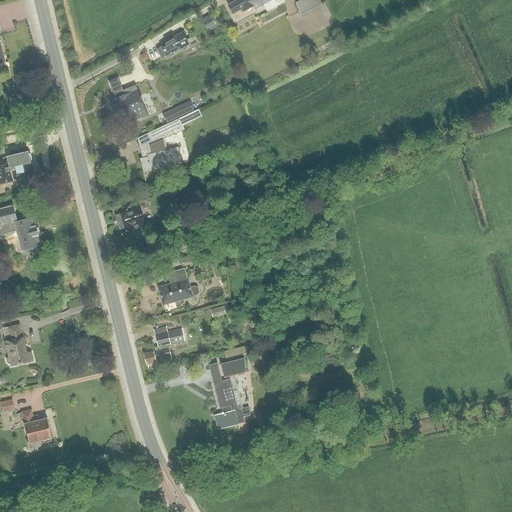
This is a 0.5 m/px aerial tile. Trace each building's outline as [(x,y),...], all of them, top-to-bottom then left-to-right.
[(255,9),(263,4),(267,12),(285,2),(283,0),(237,0),(238,0),(228,6),(233,14),(240,10),(242,13),(253,6),(255,9)] [(319,0),(302,0),(296,3),(302,17),(323,7),(319,0)] [(201,20),(207,29),(215,24),(209,15),(201,20)] [(336,28),(330,30),(333,36),(339,33),(336,28)] [(161,59),(166,56),(179,50),(179,51),(189,45),(190,47),(199,42),(195,35),(187,40),(182,33),(172,38),(173,40),(156,49),(161,59)] [(156,91),(139,98),(144,111),(161,104),(156,91)] [(120,121),(138,114),(130,93),(112,100),(114,106),(112,107),(115,116),(118,115),(120,121)] [(195,119),(192,112),(179,118),(182,125),(195,119)] [(143,173),(171,166),(181,163),(178,147),(167,150),(164,138),(175,133),(173,129),(182,125),(179,118),(150,132),(152,142),(139,145),(142,158),(140,159),(143,173)] [(27,164),(30,163),(28,152),(0,159),(0,161),(0,162),(0,161),(0,184),(13,181),(13,180),(29,176),(27,164)] [(141,210),(150,207),(147,199),(149,199),(146,191),(135,194),(138,202),(134,203),(135,206),(114,213),(121,234),(122,233),(123,238),(134,235),(132,230),(138,228),(137,226),(145,224),(141,210)] [(36,254),(39,250),(38,246),(39,245),(32,219),(16,223),(12,207),(0,209),(0,235),(18,231),(23,249),(24,254),(28,256),(36,254)] [(165,226),(156,229),(157,232),(158,237),(168,233),(166,229),(165,226)] [(200,256),(198,252),(181,258),(183,264),(193,260),(193,259),(200,256)] [(192,297),(192,296),(197,295),(199,292),(198,287),(194,286),(189,287),(184,269),(167,273),(170,285),(158,288),(163,305),(192,297)] [(223,306),(210,310),(212,318),(225,314),(223,306)] [(23,363),(32,361),(30,353),(26,354),(20,326),(9,328),(12,341),(7,342),(10,357),(8,358),(7,360),(7,362),(9,363),(11,364),(12,365),(17,364),(17,365),(24,364),(23,363)] [(148,367),(172,361),(168,345),(183,341),(181,331),(167,334),(167,332),(155,336),(158,347),(155,348),(155,351),(144,354),(147,365),(148,367)] [(225,358),(247,353),(248,352),(246,345),(224,351),(225,358)] [(224,378),(245,373),(244,359),(221,365),(224,378)] [(230,381),(222,382),(217,364),(209,365),(220,409),(223,408),(225,414),(215,416),(218,429),(244,423),(242,416),(249,414),(249,408),(237,411),(230,381)] [(3,412),(14,410),(12,400),(0,402),(3,412)] [(39,442),(51,439),(50,436),(51,435),(46,418),(33,421),(30,409),(21,412),(29,444),(39,442)]
